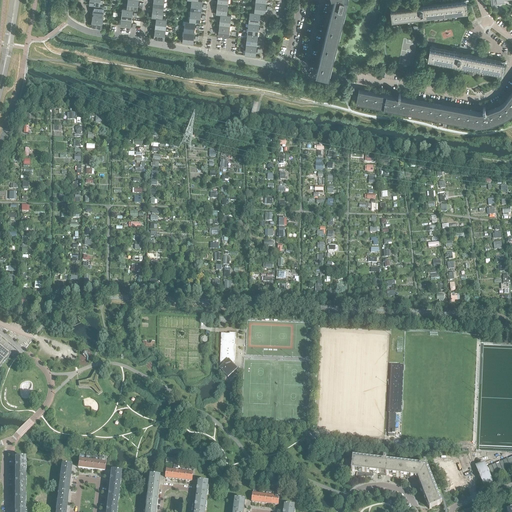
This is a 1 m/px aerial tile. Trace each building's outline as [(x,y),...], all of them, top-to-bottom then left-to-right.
[(333,0),(334,2),(317,70),(329,73),(342,23),(347,0),(333,0)] [(468,11),(466,0),(463,0),(423,5),(423,4),(391,8),(392,21),(424,17),(424,16),(468,11)] [(505,61),(462,53),(462,52),(462,51),(454,51),(430,46),(428,59),(459,65),(460,64),(503,72),(505,61)] [(359,90),(357,102),(384,107),(385,106),(394,108),(393,113),(402,114),(403,110),(439,117),(440,117),(440,116),(445,117),(443,126),(447,126),(448,119),(447,119),(447,117),(477,123),(481,123),(486,123),(490,121),(503,116),(507,114),(511,111),(511,110),(511,93),(506,102),(505,103),(501,106),(500,107),(489,111),(489,110),(488,110),(488,109),(487,109),(486,109),(485,107),(483,107),(483,109),(482,109),(482,110),(481,111),(481,112),(481,113),(480,113),(479,113),(442,106),(442,105),(405,98),(403,97),(403,96),(402,95),(402,94),(401,94),(401,93),(399,92),(399,94),(398,94),(397,94),(396,94),(396,95),(395,95),(395,96),(382,93),(382,94),(359,90)] [(286,155),(279,155),(279,162),(279,164),(284,164),(284,160),(286,160),(288,161),(289,161),(289,155),(286,155)] [(378,159),(378,163),(381,163),(381,168),(383,168),(383,170),(389,169),(389,167),(388,167),(388,163),(389,163),(389,160),(389,159),(388,159),(378,159)] [(401,170),(400,162),(391,163),(391,171),(401,170)] [(24,170),(24,179),(32,178),(32,170),(24,170)] [(488,178),(483,178),(483,183),(491,183),(491,182),(492,182),(492,179),(491,179),(491,174),(488,174),(488,178)] [(429,192),(427,192),(428,198),(429,198),(430,200),(434,200),(434,197),(435,197),(435,191),(433,191),(429,192)] [(502,242),(493,243),(494,250),(499,249),(499,251),(502,251),(502,250),(503,250),(502,249),(502,242)] [(387,291),(385,291),(386,299),(387,299),(387,297),(387,296),(387,297),(395,297),(394,291),(387,291)] [(234,359),(235,359),(236,333),(229,333),(229,334),(221,334),(220,371),(222,371),(228,377),(237,369),(232,364),(234,363),(234,359)] [(0,367),(11,355),(0,346),(0,367)] [(395,434),(398,376),(399,366),(392,366),(388,433),(395,434)] [(91,382),(79,383),(80,383),(80,387),(92,386),(98,395),(99,395),(98,395),(102,392),(102,393),(102,392),(95,383),(99,375),(95,373),(91,382)] [(492,482),(491,479),(511,469),(511,457),(487,468),(485,464),(476,468),(479,474),(478,474),(480,480),(481,480),(483,486),(492,482)] [(382,461),(353,458),(353,461),(348,460),(349,467),(352,468),(351,471),(355,472),(358,472),(358,477),(373,476),(373,474),(380,475),(410,478),(415,479),(417,481),(419,482),(421,489),(428,505),(429,509),(442,504),(427,467),(426,467),(426,464),(424,463),(423,466),(387,462),(386,462),(386,459),(384,458),(383,462),(382,461)] [(25,475),(25,463),(26,463),(26,459),(25,459),(15,459),(15,475),(25,475)] [(60,482),(69,483),(70,476),(71,476),(71,474),(70,474),(71,467),(62,465),(60,482)] [(119,488),(120,476),(122,477),(122,473),(121,473),(121,472),(111,471),(110,478),(110,480),(110,481),(109,487),(119,488)] [(25,475),(15,475),(15,491),(25,491),(25,475)] [(148,491),(157,492),(159,477),(149,476),(148,491)] [(60,482),(58,497),(67,499),(68,492),(69,492),(69,489),(69,483),(60,482)] [(210,487),(210,483),(209,483),(199,482),(197,497),(207,498),(208,487),(210,487)] [(117,503),(118,492),(119,488),(109,487),(109,494),(108,494),(108,497),(108,502),(117,503)] [(25,491),(15,491),(15,507),(25,507),(25,491)] [(148,491),(146,507),(155,508),(157,492),(148,491)] [(67,499),(58,497),(56,511),(65,511),(66,508),(67,508),(67,505),(67,499)] [(204,511),(207,498),(197,497),(195,511),(204,511)] [(234,511),(243,511),(245,501),(236,500),(234,511)] [(116,511),(117,503),(108,502),(107,510),(106,510),(106,511),(116,511)]
